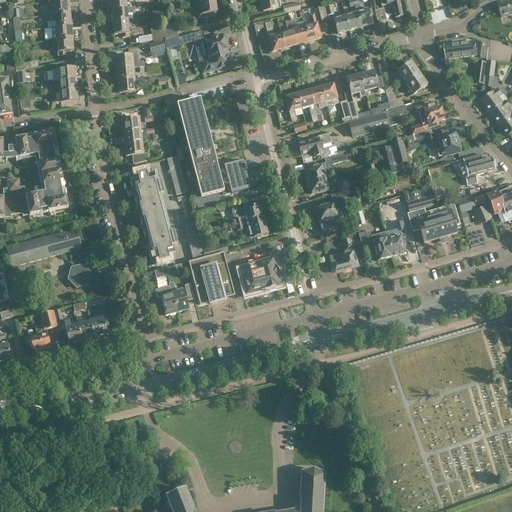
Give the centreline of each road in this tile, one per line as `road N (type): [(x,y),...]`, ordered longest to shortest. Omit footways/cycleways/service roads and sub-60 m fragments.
road 1 (residential): [(93,109),(141,342)]
road 2 (residential): [(308,299),(254,81)]
road 3 (residential): [(254,81),(420,36)]
road 4 (residential): [(511,173),(420,36)]
road 5 (tertiary): [(148,387),(272,354)]
